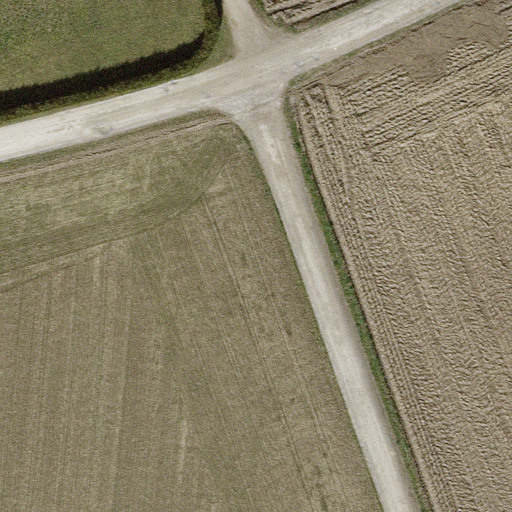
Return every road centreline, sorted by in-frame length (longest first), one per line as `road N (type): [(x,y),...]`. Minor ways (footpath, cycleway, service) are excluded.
road 1 (track): [(409,511),(236,0)]
road 2 (track): [(0,143),(259,80),(427,0)]
